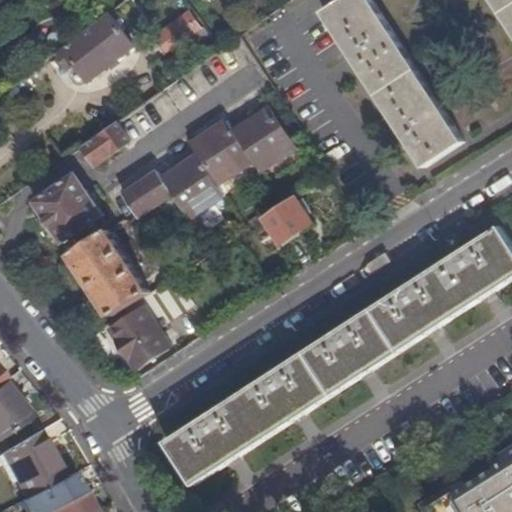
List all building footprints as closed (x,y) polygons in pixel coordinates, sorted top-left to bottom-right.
[(372,0),(344,0),(324,13),(426,168),(466,142),(372,0)] [(511,0),(494,0),(511,27),(511,0)] [(108,14),(56,54),(68,69),(74,64),(88,81),(133,46),(108,14)] [(166,53),(199,30),(188,14),(155,38),(166,53)] [(200,31),(180,45),(189,57),(215,39),(206,27),(200,31)] [(163,176),(159,169),(124,192),(139,215),(174,193),(189,216),(225,194),(218,182),(254,160),(261,170),(297,148),(271,108),(236,130),(229,121),(193,143),(199,154),(163,176)] [(131,141),(118,122),(84,146),(97,164),(131,141)] [(86,191),(75,175),(37,202),(65,242),(105,215),(89,189),(86,191)] [(315,223),(297,196),(266,217),(284,243),(315,223)] [(222,407),(168,442),(197,485),(285,427),(511,277),(511,248),(498,226),(385,300),(222,407)] [(75,253),(117,316),(142,300),(152,292),(110,230),(75,253)] [(175,277),(182,273),(175,262),(164,269),(171,280),(175,277)] [(175,277),(171,280),(178,289),(148,309),(158,323),(164,319),(167,323),(193,305),(175,277)] [(178,289),(171,280),(152,292),(142,300),(147,306),(148,309),(178,289)] [(148,309),(147,306),(112,330),(139,369),(174,346),(162,328),(168,325),(167,323),(164,319),(158,323),(148,309)] [(0,436),(33,416),(5,381),(4,381),(0,384),(0,436)] [(25,499),(63,479),(38,431),(2,454),(25,499)] [(458,491),(454,486),(425,504),(429,511),(511,511),(511,449),(504,455),(507,461),(458,491)] [(504,455),(454,486),(458,491),(507,461),(504,455)] [(49,511),(83,494),(72,474),(63,479),(25,499),(21,501),(27,511),(49,511)] [(92,511),(83,494),(49,511),(92,511)]
